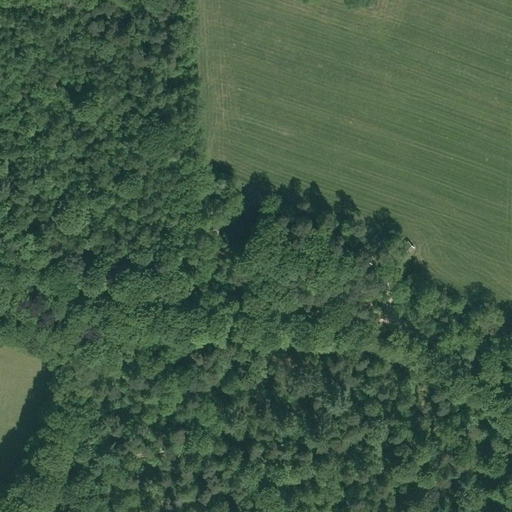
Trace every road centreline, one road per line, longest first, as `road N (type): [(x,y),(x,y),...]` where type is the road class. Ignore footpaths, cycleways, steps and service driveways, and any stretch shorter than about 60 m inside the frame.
road 1 (track): [(496,377),(471,402),(402,434),(164,450),(27,511)]
road 2 (track): [(184,285),(375,312),(443,338),(511,387)]
road 3 (track): [(0,270),(184,285)]
